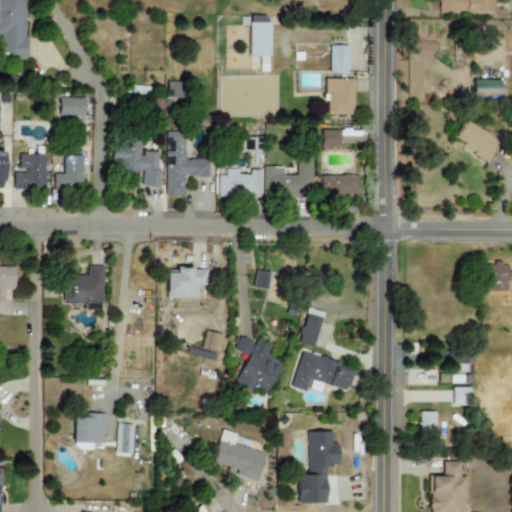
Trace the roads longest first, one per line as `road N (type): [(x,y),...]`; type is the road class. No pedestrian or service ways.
road 1 (tertiary): [(511,235),(0,228)]
road 2 (tertiary): [(386,0),(385,511)]
road 3 (residential): [(34,229),(34,511)]
road 4 (residential): [(55,0),(97,75),(99,230)]
